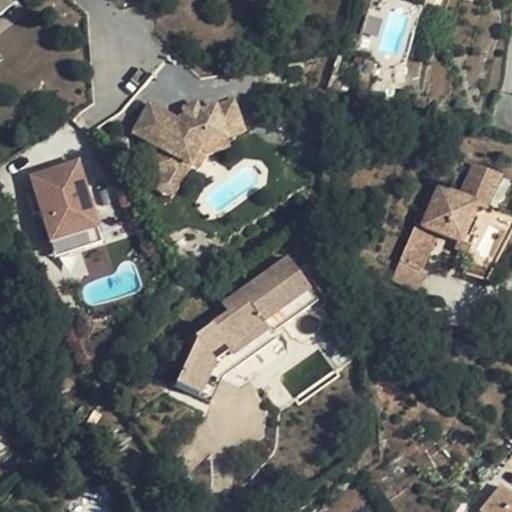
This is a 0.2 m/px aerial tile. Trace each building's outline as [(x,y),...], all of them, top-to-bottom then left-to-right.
[(0,0),(0,14),(15,3),(12,0),(0,0)] [(173,124),(145,109),(130,139),(158,154),(149,171),(162,179),(166,180),(175,162),(189,170),(198,153),(222,145),(240,140),(231,107),(196,117),(181,121),(173,124)] [(179,113),(181,121),(196,117),(194,109),(179,113)] [(198,153),(189,170),(198,175),(205,161),(225,155),(222,145),(198,153)] [(166,180),(162,179),(155,192),(173,202),(189,170),(175,162),(166,180)] [(474,164),(461,194),(488,205),(501,176),(474,164)] [(36,180),(52,245),(87,236),(79,205),(92,201),(83,168),(36,180)] [(488,205),(461,194),(459,199),(439,191),(423,228),(437,233),(460,243),(472,247),(476,237),(465,232),(476,207),(486,211),(488,205)] [(100,233),(92,201),(79,205),(87,236),(52,245),(56,261),(104,249),(100,233)] [(416,225),(400,261),(421,270),(435,239),(417,231),(419,226),(416,225)] [(423,228),(419,226),(417,231),(435,239),(437,233),(423,228)] [(176,387),(199,398),(214,363),(211,361),(229,353),(231,356),(268,329),(263,322),(309,289),(288,260),(259,281),(265,289),(229,315),(194,339),(197,342),(176,387)] [(426,272),(421,270),(400,261),(397,269),(424,277),(426,272)] [(418,293),(424,277),(397,269),(391,281),(418,293)] [(265,289),(259,281),(223,307),(229,315),(265,289)] [(7,313),(0,313),(0,331),(8,331),(7,313)] [(276,340),(268,329),(231,356),(229,353),(211,361),(214,363),(199,398),(209,402),(218,381),(276,340)] [(511,511),(511,493),(503,486),(480,511),(511,511)]
